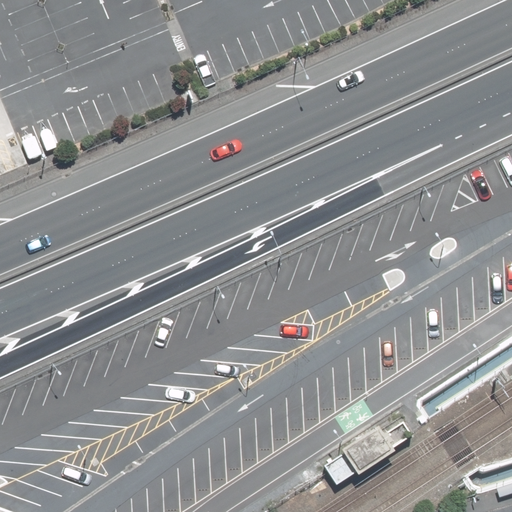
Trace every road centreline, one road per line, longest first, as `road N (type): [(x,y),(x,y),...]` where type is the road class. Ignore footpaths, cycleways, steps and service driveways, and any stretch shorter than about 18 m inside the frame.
road 1 (trunk): [(511,110),(463,148),(0,366)]
road 2 (trunk): [(0,250),(511,20)]
road 3 (trunk): [(511,85),(0,313)]
